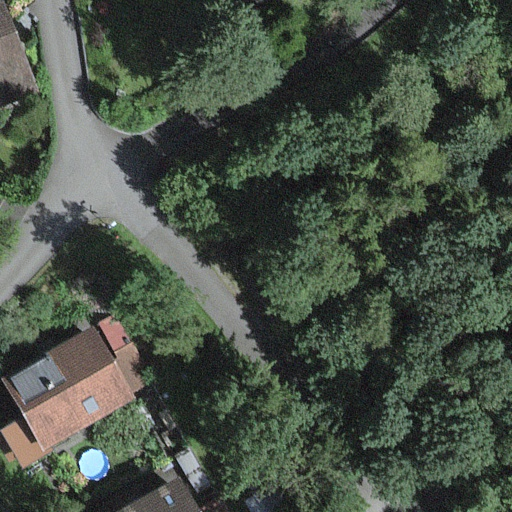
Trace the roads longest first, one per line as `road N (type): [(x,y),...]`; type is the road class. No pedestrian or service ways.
road 1 (unclassified): [(107,183),(260,316),(406,511)]
road 2 (residential): [(107,183),(367,85),(428,0)]
road 3 (residential): [(44,0),(56,91),(107,183)]
road 4 (residential): [(0,272),(107,183)]
